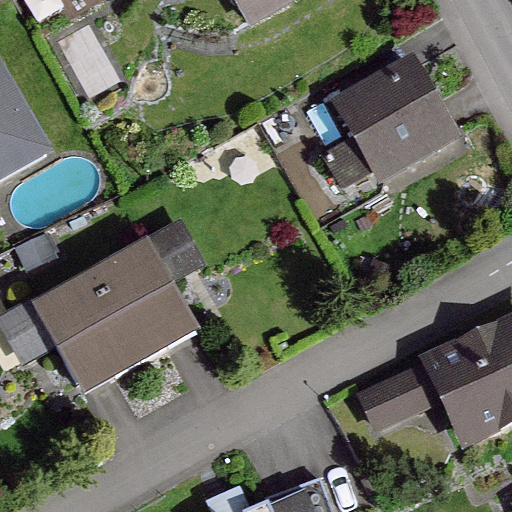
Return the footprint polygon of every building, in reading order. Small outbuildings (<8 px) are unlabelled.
[(57,0),(11,0),(8,2),(20,23),(57,0)] [(230,0),(245,26),(287,3),(284,0),(230,0)] [(447,136),(409,70),(335,113),(372,179),(447,136)] [(0,176),(38,155),(0,87),(0,176)] [(12,252),(21,271),(49,258),(40,239),(12,252)] [(144,249),(87,281),(136,368),(162,354),(155,342),(186,324),(144,249)] [(87,281),(29,313),(71,389),(104,371),(111,383),(136,368),(87,281)] [(511,331),(427,370),(460,443),(494,428),(496,432),(511,424),(511,331)] [(416,375),(358,401),(375,437),(433,411),(416,375)] [(215,511),(326,511),(316,484),(260,503),(262,508),(253,511),(238,511),(234,503),(215,511)]
